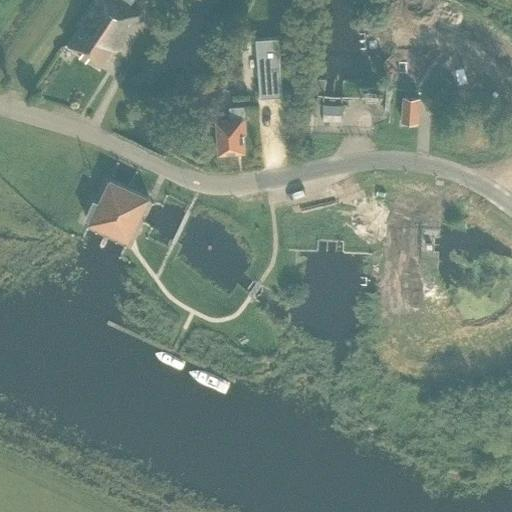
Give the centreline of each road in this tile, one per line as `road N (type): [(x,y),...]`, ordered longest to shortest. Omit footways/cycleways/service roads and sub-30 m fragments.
road 1 (unclassified): [(268,179),(210,185),(0,106)]
road 2 (unclassified): [(268,179),(406,161),(451,170),(511,207)]
